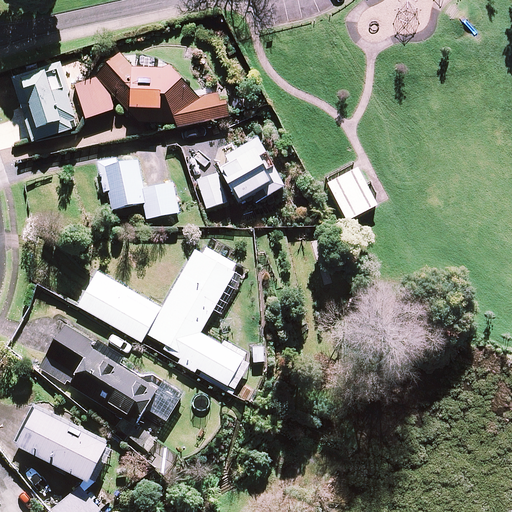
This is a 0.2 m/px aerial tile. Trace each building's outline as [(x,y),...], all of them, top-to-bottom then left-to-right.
[(228,109),(225,95),(200,100),(187,83),(185,81),(183,78),(181,76),(178,74),(176,71),(173,69),(170,68),(167,66),(164,64),(161,63),(158,61),(155,60),(152,59),(149,58),(146,58),(142,56),(138,55),(134,55),(131,55),(127,55),(123,55),(119,56),(116,58),(112,60),(109,62),(106,64),(103,67),(100,69),(98,73),(96,76),(74,82),(86,121),(117,112),(112,95),(149,132),(230,116),(228,109)] [(51,92),(45,70),(13,80),(32,142),(79,128),(67,87),(63,88),(51,92)] [(229,88),(228,109),(245,110),(246,89),(229,88)] [(285,187),(258,139),(228,156),(231,162),(220,168),(240,202),(251,196),(256,204),(285,187)] [(143,190),(138,162),(100,169),(105,192),(109,191),(112,210),(144,204),(147,219),(179,213),(173,184),(143,190)] [(378,207),(358,168),(328,184),(348,222),(378,207)] [(226,203),(218,175),(198,181),(206,209),(226,203)] [(201,253),(196,250),(163,309),(98,273),(79,307),(142,342),(146,334),(167,345),(164,350),(181,359),(179,363),(233,393),(245,372),(242,352),(224,342),(221,346),(200,334),(213,310),(223,315),(247,272),(238,267),(204,247),(201,253)] [(123,356),(67,323),(39,369),(136,426),(146,409),(165,420),(181,393),(148,374),(146,379),(119,363),(123,356)] [(268,346),(251,345),(250,368),(268,369),(268,346)] [(108,443),(36,407),(17,446),(89,482),(108,443)] [(97,511),(100,509),(79,487),(53,511),(97,511)]
